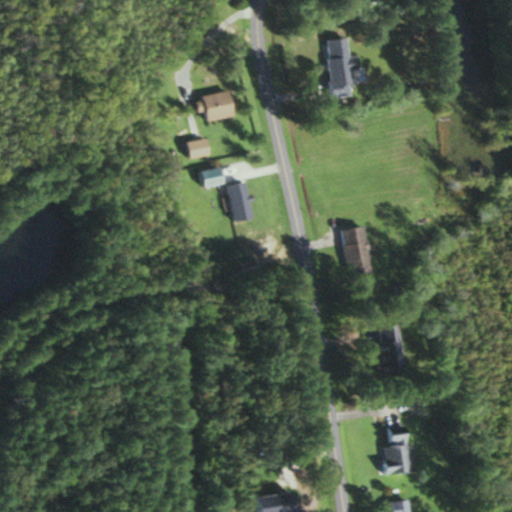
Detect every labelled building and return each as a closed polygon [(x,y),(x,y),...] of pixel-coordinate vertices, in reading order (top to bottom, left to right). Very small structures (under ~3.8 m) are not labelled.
[(319,40),(326,98),(347,96),(344,79),(353,77),(351,56),(343,57),(341,38),(319,40)] [(189,99),(195,124),(228,115),(221,91),(189,99)] [(201,141),(180,140),(180,156),(201,157),(201,141)] [(335,229),(343,277),(366,273),(358,225),(335,229)] [(399,370),(392,324),(372,327),(374,342),(367,343),(372,374),(399,370)] [(380,474),(404,473),(401,426),(377,428),(380,474)] [(381,502),(383,511),(404,511),(402,498),(381,502)]
